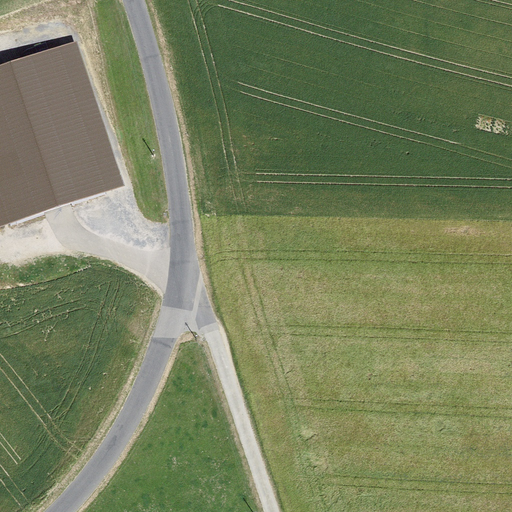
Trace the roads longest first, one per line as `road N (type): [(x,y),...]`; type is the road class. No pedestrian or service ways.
road 1 (unclassified): [(177,274),(172,174),(128,0)]
road 2 (unclassified): [(60,511),(130,416),(177,274)]
road 3 (unclassified): [(269,511),(210,330),(177,274)]
